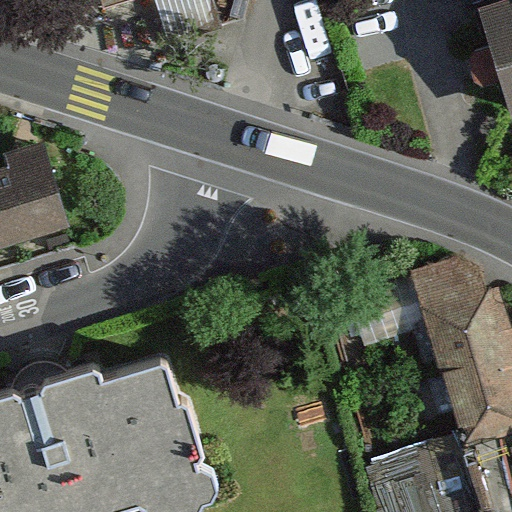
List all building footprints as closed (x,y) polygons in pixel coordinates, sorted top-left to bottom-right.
[(110,0),(112,5),(125,0),(168,0),(172,11),(205,0),(110,0)] [(511,0),(482,0),(511,100),(511,0)] [(0,167),(0,247),(61,231),(40,156),(0,167)] [(461,257),(411,270),(457,421),(511,406),(511,304),(507,285),(486,290),(482,270),(461,257)] [(0,511),(105,511),(104,506),(146,493),(151,511),(188,511),(211,505),(163,349),(101,369),(97,356),(37,374),(54,430),(32,437),(15,382),(0,386),(0,511)] [(511,511),(511,406),(457,421),(492,511),(511,511)]
